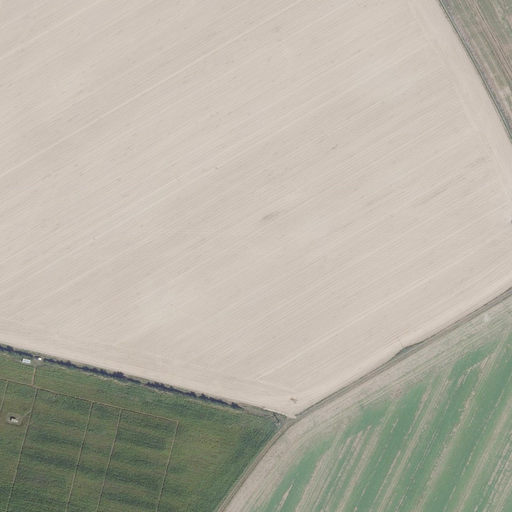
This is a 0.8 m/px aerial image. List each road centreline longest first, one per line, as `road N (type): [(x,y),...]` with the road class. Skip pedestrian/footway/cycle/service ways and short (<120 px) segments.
road 1 (track): [(291,417),(0,347)]
road 2 (track): [(291,417),(511,291)]
road 3 (track): [(511,137),(438,0)]
road 4 (track): [(216,511),(291,417)]
